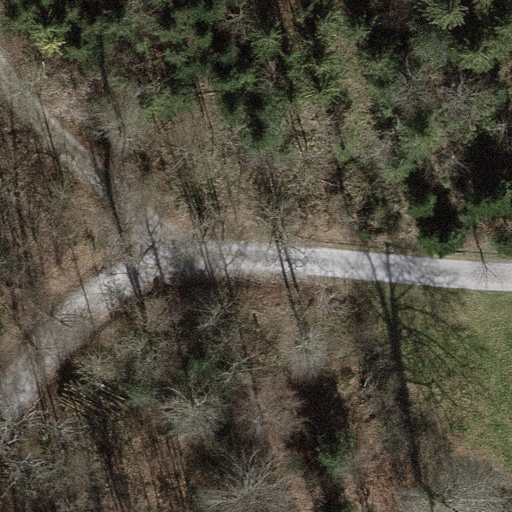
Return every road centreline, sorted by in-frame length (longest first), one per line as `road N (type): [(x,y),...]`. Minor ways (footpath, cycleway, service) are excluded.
road 1 (track): [(0,414),(60,329),(148,265),(200,255),(274,256),(511,275)]
road 2 (track): [(0,70),(54,135),(181,257)]
